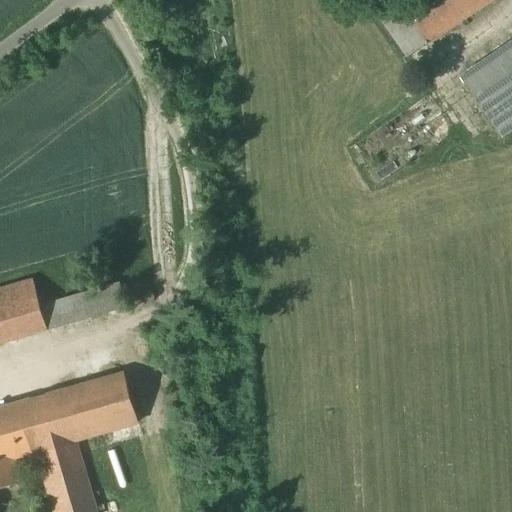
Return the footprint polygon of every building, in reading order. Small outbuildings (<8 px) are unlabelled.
[(401,0),(385,11),(413,53),(491,0),(401,0)] [(511,43),(461,78),(502,135),(511,128),(511,43)] [(39,280),(0,290),(0,347),(127,309),(118,285),(48,307),(39,280)] [(0,401),(0,438),(6,437),(11,461),(36,454),(52,511),(95,511),(75,443),(142,424),(125,366),(0,401)] [(0,489),(18,485),(11,461),(6,437),(0,438),(0,489)]
